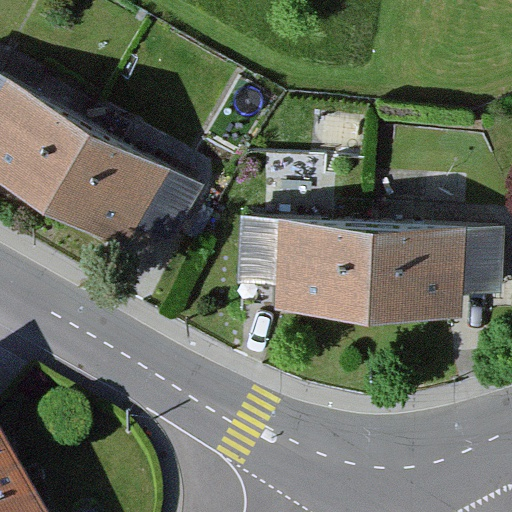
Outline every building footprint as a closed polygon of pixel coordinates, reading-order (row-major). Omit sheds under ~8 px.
[(85,84),(0,34),(0,150),(35,171),(85,84)] [(207,154),(85,84),(35,171),(117,218),(131,194),(171,217),(207,154)] [(384,188),(241,183),(238,258),(279,260),(278,292),(380,296),(384,188)] [(508,194),(384,188),(380,296),(464,299),(465,280),(505,282),(508,194)] [(53,511),(0,412),(0,511),(53,511)]
